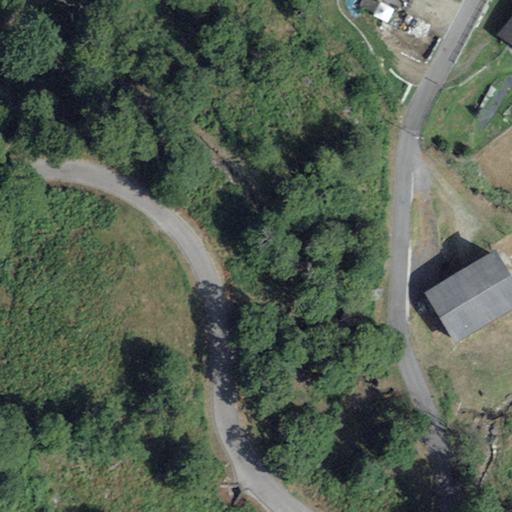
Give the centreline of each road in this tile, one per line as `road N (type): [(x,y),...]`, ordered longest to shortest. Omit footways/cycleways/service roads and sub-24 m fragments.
road 1 (residential): [(472,0),(417,108),(395,226),(411,378),(451,511)]
road 2 (unclassified): [(291,511),(235,447),(224,412),(214,298),(188,242),(103,179),(64,171),(0,176)]
